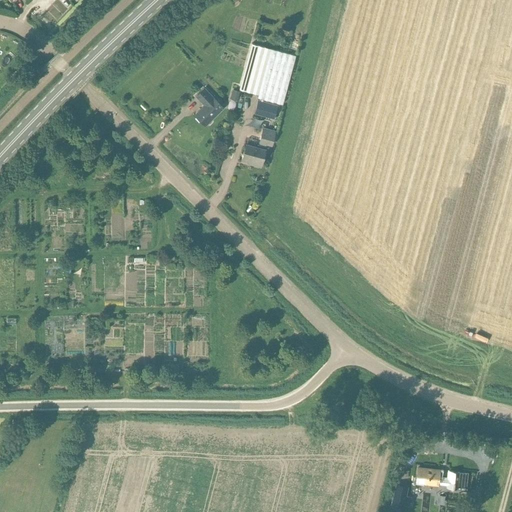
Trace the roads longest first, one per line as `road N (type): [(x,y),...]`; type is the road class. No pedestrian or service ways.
road 1 (unclassified): [(348,347),(55,54),(0,20)]
road 2 (unclassified): [(0,408),(279,404),(308,389),(348,347)]
road 3 (primary): [(0,164),(162,0)]
road 4 (unclassified): [(0,133),(128,0)]
road 5 (unclassified): [(511,414),(391,374),(348,347)]
